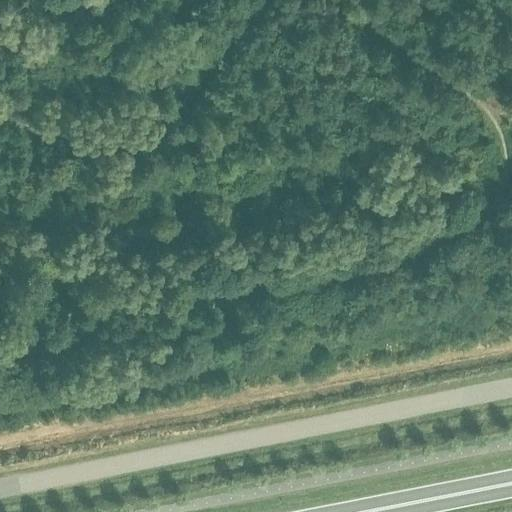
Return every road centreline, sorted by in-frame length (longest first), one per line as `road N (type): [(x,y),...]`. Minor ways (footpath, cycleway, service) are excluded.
road 1 (track): [(0,300),(193,293),(335,277),(411,258),(489,211),(505,179),(496,123),(462,89),(334,0)]
road 2 (unclassified): [(0,487),(511,387)]
road 3 (track): [(255,0),(173,116),(94,140),(0,118)]
road 4 (trunk): [(328,511),(511,475)]
